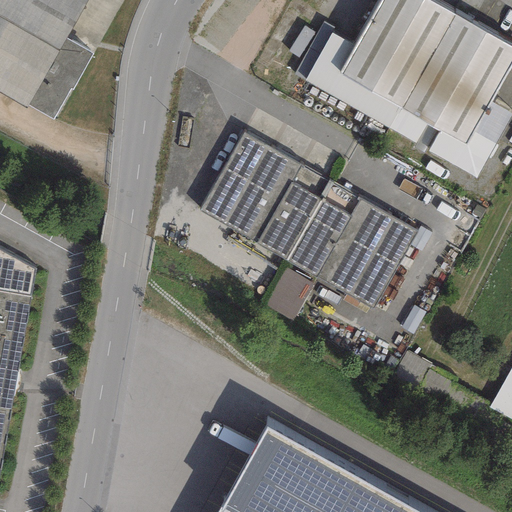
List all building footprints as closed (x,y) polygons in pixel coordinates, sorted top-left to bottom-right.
[(0,0),(0,88),(31,106),(90,0),(0,0)] [(402,108),(455,16),(426,0),(380,0),(354,46),(339,73),(402,108)] [(511,63),(511,48),(455,16),(402,108),(427,123),(440,130),(465,145),(490,102),(511,63)] [(339,73),(354,46),(331,33),(304,81),(416,143),(427,123),(402,108),(339,73)] [(511,114),(490,102),(465,145),(440,130),(428,151),(476,178),(511,114)] [(287,259),(331,182),(244,133),(200,211),(287,259)] [(417,231),(331,182),(287,259),(372,308),(417,231)] [(0,467),(33,264),(0,244),(0,467)] [(511,362),(492,408),(511,416),(511,362)] [(449,511),(270,413),(214,511),(449,511)]
